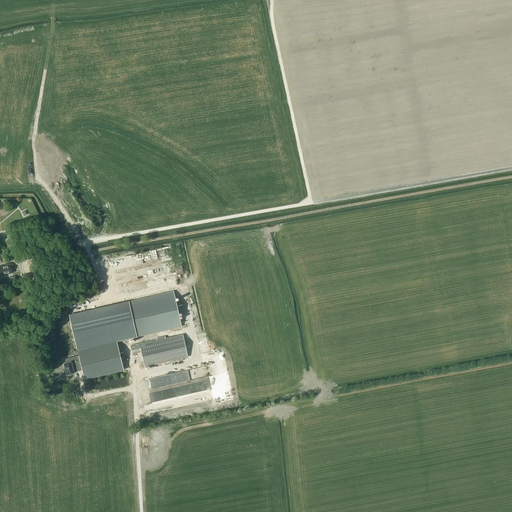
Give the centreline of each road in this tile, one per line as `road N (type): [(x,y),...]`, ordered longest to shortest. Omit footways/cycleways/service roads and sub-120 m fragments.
road 1 (track): [(85,243),(310,203),(272,0)]
road 2 (track): [(49,192),(38,177),(34,139),(52,22)]
road 3 (unclassified): [(141,511),(133,370)]
